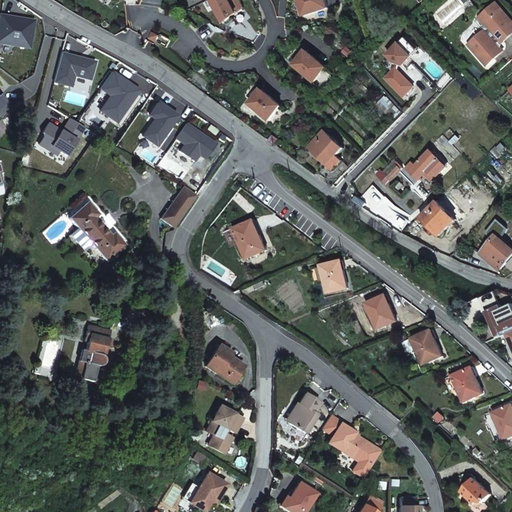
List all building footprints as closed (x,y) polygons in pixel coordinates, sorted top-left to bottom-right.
[(213,0),(225,22),(245,6),(241,0),(213,0)] [(326,0),(299,0),(304,16),(329,8),(326,0)] [(511,32),(511,21),(495,2),(479,17),(485,25),(482,27),(484,29),(467,44),(485,65),(502,50),(496,43),(499,41),(501,43),(511,32)] [(0,42),(31,47),(35,19),(0,14),(0,17),(0,42)] [(154,34),(149,30),(146,35),(151,39),(154,34)] [(411,48),(396,64),(398,64),(415,48),(402,35),(400,37),(411,48)] [(380,77),(398,94),(408,84),(392,68),(394,63),(396,64),(411,48),(400,37),(382,55),(388,60),(386,68),(389,68),(380,77)] [(306,47),(293,62),(316,80),(329,66),(306,47)] [(97,62),(63,52),(54,81),(73,87),(76,75),(92,80),(97,62)] [(141,90),(114,70),(101,88),(112,96),(101,111),(117,122),(141,90)] [(264,86),(250,100),(272,119),(285,105),(264,86)] [(180,116),(159,100),(149,114),(155,119),(143,135),(158,146),(180,116)] [(219,143),(188,122),(177,139),(183,143),(178,151),(195,162),(200,156),(206,161),(219,143)] [(211,125),(207,129),(215,135),(219,131),(211,125)] [(348,145),(328,129),(311,150),(337,170),(346,160),(340,154),(348,145)] [(418,164),(413,158),(406,164),(419,179),(429,171),(436,179),(449,167),(434,150),(429,153),(425,150),(418,156),(421,160),(418,164)] [(384,183),(402,167),(397,161),(384,173),(380,170),(376,173),(384,183)] [(237,181),(230,189),(235,193),(243,185),(237,181)] [(182,187),(160,219),(174,228),(196,196),(182,187)] [(378,192),(368,201),(374,209),(384,199),(378,192)] [(455,210),(444,197),(422,215),(438,235),(456,220),(451,213),(455,210)] [(69,218),(107,262),(123,248),(126,245),(114,232),(111,235),(96,218),(99,215),(88,202),(69,218)] [(259,235),(254,221),(233,230),(246,259),(267,251),(260,235),(259,235)] [(511,247),(499,235),(484,253),(502,271),(511,260),(511,247)] [(344,270),(342,261),(321,266),(324,280),(327,293),(349,288),(344,270)] [(324,280),(321,269),(311,271),(314,282),(324,280)] [(511,328),(511,303),(504,307),(497,291),(462,306),(467,319),(490,310),(499,334),(511,328)] [(390,304),(386,295),(366,304),(377,329),(397,321),(391,304),(390,304)] [(106,329),(86,325),(82,341),(86,342),(84,351),(80,350),(78,361),(84,363),(80,379),(93,381),(96,365),(98,365),(100,365),(100,364),(102,363),(103,362),(104,361),(104,360),(104,359),(104,358),(103,356),(101,355),(103,348),(105,348),(107,337),(105,337),(106,329)] [(435,339),(432,330),(412,339),(423,365),(443,356),(436,339),(435,339)] [(222,347),(218,353),(231,361),(232,359),(234,355),(222,347)] [(231,361),(218,353),(208,369),(235,386),(246,367),(232,359),(231,361)] [(78,361),(77,361),(74,377),(80,379),(84,363),(78,361)] [(475,376),(472,368),(452,376),(463,402),(483,394),(476,376),(475,376)] [(304,393),(297,406),(300,407),(289,426),(305,436),(316,418),(313,415),(320,403),(304,393)] [(300,407),(297,406),(295,404),(284,423),(289,426),(300,407)] [(511,404),(492,413),(503,439),(511,435),(511,404)] [(226,428),(232,431),(235,433),(242,417),(218,405),(206,430),(215,434),(209,446),(224,454),(232,437),(229,435),(224,433),(226,428)] [(342,424),(331,417),(323,429),(335,436),(342,424)] [(357,433),(342,424),(329,445),(360,464),(354,473),(363,478),(381,451),(371,446),(356,436),(357,433)] [(208,476),(199,489),(189,504),(202,511),(204,511),(210,504),(213,497),(218,501),(227,487),(208,476)] [(477,502),(482,507),(492,497),(474,479),(461,493),(474,506),(477,502)] [(296,482),(287,497),(290,499),(283,511),(284,511),(302,511),(314,493),(296,482)] [(189,504),(199,489),(191,484),(181,499),(189,504)] [(290,499),(287,497),(284,495),(277,507),(283,511),(290,499)] [(381,504),(367,495),(356,511),(376,511),(381,504)] [(414,496),(398,497),(398,511),(418,511),(418,505),(414,505),(414,496)] [(215,507),(218,501),(213,497),(210,504),(215,507)] [(479,511),(482,507),(477,502),(474,506),(479,511)]
